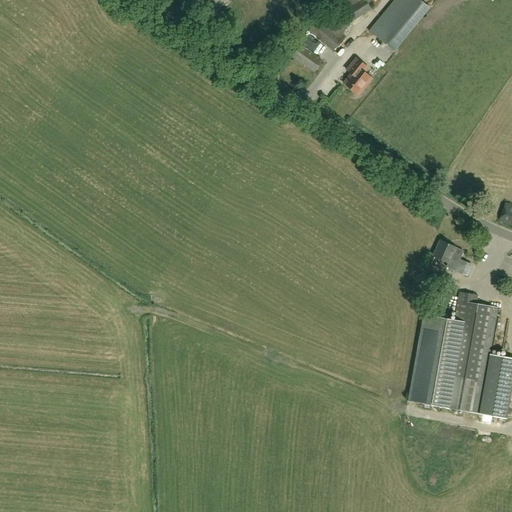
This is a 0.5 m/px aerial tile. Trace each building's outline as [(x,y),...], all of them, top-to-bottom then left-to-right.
[(371,9),(365,0),(342,0),(335,5),(348,25),(371,9)] [(394,52),(429,9),(418,0),(394,0),(369,31),(394,52)] [(309,30),(333,51),(346,37),(342,33),(348,26),(328,9),(321,18),(320,18),(309,30)] [(323,62),(302,47),(294,58),(315,73),(323,62)] [(281,69),(289,71),(295,54),(287,52),(281,69)] [(372,79),(365,72),(369,67),(358,58),(348,70),(352,74),(345,83),(359,95),(372,79)] [(499,221),(511,225),(511,205),(504,203),(499,221)] [(441,240),(434,256),(449,263),(447,267),(455,270),(464,251),(441,240)] [(492,273),(494,268),(481,263),(479,268),(492,273)] [(511,389),(511,358),(490,355),(498,308),(476,304),(478,295),(460,292),(455,318),(424,313),(409,401),(479,414),(507,419),(511,389)]
